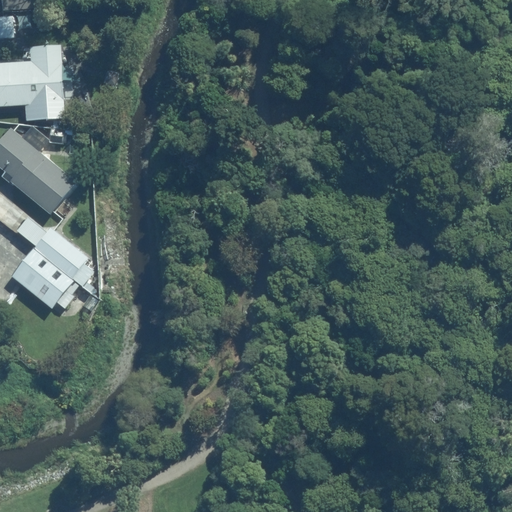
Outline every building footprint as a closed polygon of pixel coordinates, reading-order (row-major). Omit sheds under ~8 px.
[(16,18),(0,19),(0,39),(18,38),(16,18)] [(34,63),(0,64),(0,107),(29,107),(30,123),(68,121),(64,48),(33,49),(34,63)] [(79,183),(16,130),(0,147),(0,171),(52,215),(79,183)] [(0,217),(38,247),(51,232),(0,193),(0,217)] [(51,232),(38,247),(14,278),(56,310),(60,306),(66,311),(79,294),(71,289),(79,279),(90,288),(100,276),(90,268),(97,258),(56,226),(51,232)]
